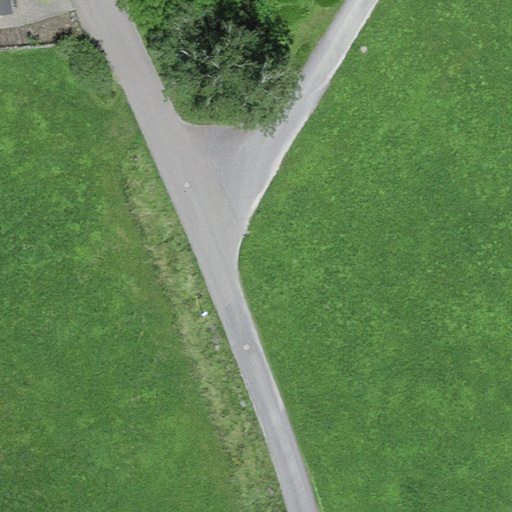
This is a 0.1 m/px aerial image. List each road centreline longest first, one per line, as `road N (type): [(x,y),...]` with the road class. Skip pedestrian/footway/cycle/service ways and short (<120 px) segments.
road 1 (unclassified): [(303,511),(215,242),(112,0)]
road 2 (track): [(363,0),(215,242)]
